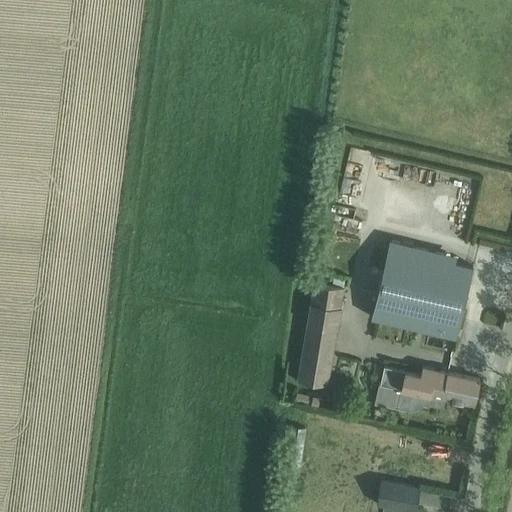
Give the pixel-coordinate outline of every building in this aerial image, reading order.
[(456,334),(472,264),(386,244),(370,314),(456,334)] [(312,280),(299,365),(329,370),(336,325),(337,326),(340,305),(339,305),(342,284),(312,280)] [(380,382),(401,387),(397,405),(406,407),(412,405),(422,399),(428,398),(439,401),(442,391),(472,398),(477,377),(422,365),(420,373),(384,364),(380,382)] [(289,448),(287,464),(302,466),(308,428),(292,425),(290,438),(289,448)] [(415,510),(419,488),(380,481),(376,503),(415,510)]
